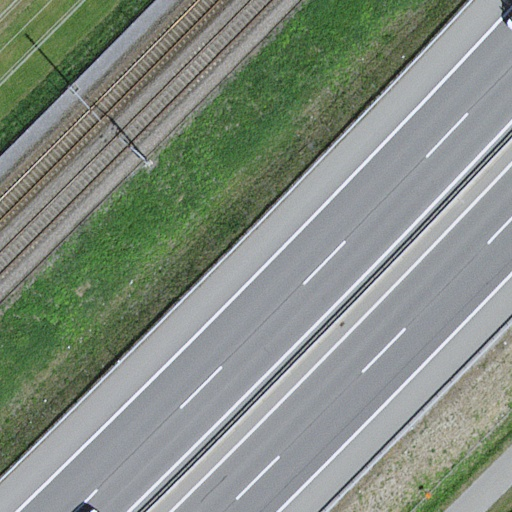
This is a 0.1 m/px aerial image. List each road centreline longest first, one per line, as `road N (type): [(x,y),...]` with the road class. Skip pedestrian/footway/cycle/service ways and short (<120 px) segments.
road 1 (motorway): [(511,72),(66,511)]
road 2 (motorway): [(219,511),(511,212)]
